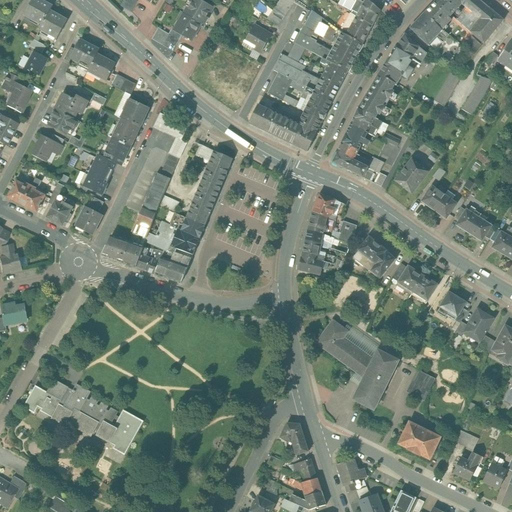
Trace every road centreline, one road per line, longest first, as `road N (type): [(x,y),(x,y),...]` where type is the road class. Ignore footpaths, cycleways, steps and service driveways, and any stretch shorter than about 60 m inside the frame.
road 1 (secondary): [(311,173),(204,111),(84,0)]
road 2 (secondary): [(511,292),(383,208),(311,173)]
road 3 (residential): [(422,0),(365,67),(311,173)]
road 4 (residential): [(78,262),(78,282),(0,425)]
road 5 (residential): [(320,444),(349,441),(484,511)]
road 6 (residential): [(78,262),(99,246),(151,137)]
road 7 (residential): [(307,401),(274,419),(228,511)]
road 8 (tertiary): [(311,173),(285,298)]
road 9 (residential): [(199,299),(78,262)]
road 10 (residential): [(199,299),(208,245),(235,180)]
road 11 (residential): [(0,191),(57,80)]
